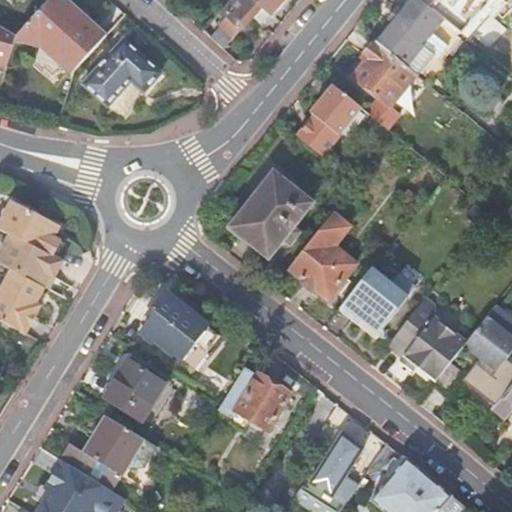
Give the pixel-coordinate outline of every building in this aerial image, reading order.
[(103,39),(59,0),(47,0),(16,35),(15,34),(10,52),(36,59),(49,72),(53,67),(70,82),(74,71),(103,39)] [(222,25),(211,37),(211,38),(223,48),(240,30),(241,31),(258,12),(277,28),(280,24),(299,0),(237,0),(224,15),(233,24),(227,30),(222,25)] [(391,23),(375,42),(405,67),(442,20),(430,10),(417,0),(409,0),(401,10),(397,7),(392,14),(387,20),(391,23)] [(437,0),(430,10),(442,20),(461,36),(489,0),(437,0)] [(511,28),(511,7),(511,6),(509,5),(499,17),(511,28)] [(5,28),(0,25),(0,63),(6,65),(10,52),(15,34),(5,28)] [(124,39),(83,83),(107,105),(130,81),(143,92),(161,73),(124,39)] [(405,67),(375,42),(374,44),(370,41),(367,45),(361,53),(364,56),(362,58),(366,60),(352,78),(389,108),(415,75),(405,67)] [(321,157),(361,108),(333,86),(310,114),(313,117),(309,121),(296,137),(321,157)] [(274,172),(229,228),(268,260),(283,242),(290,247),(300,233),(294,228),(313,203),(274,172)] [(0,254),(0,263),(12,270),(45,287),(48,289),(64,261),(54,255),(62,240),(55,237),(61,226),(57,224),(13,201),(0,224),(0,229),(10,235),(0,254)] [(317,233),(288,269),(300,279),(301,284),(310,291),(316,290),(327,300),(355,264),(333,247),(349,227),(332,214),(317,233)] [(406,297),(371,269),(339,309),(375,337),(406,297)] [(37,303),(45,287),(12,270),(0,292),(0,320),(26,334),(41,305),(37,303)] [(165,291),(141,332),(190,361),(214,319),(165,291)] [(431,305),(424,299),(387,345),(402,356),(398,361),(410,371),(414,366),(434,381),(449,362),(463,345),(465,342),(433,317),(431,305)] [(511,349),(511,319),(494,306),(465,342),(463,345),(479,359),(462,380),(494,405),(511,383),(511,366),(504,360),(511,349)] [(126,362),(102,399),(141,423),(164,385),(126,362)] [(461,371),(449,362),(434,381),(433,383),(445,392),(461,371)] [(221,404),(218,408),(231,416),(235,409),(266,429),(289,393),(257,372),(256,374),(244,366),(221,403),(221,404)] [(511,383),(494,405),(493,406),(492,408),(504,419),(511,411),(511,410),(511,383)] [(68,443),(59,459),(94,480),(111,491),(126,466),(143,467),(155,448),(102,415),(80,450),(68,443)] [(339,430),(306,483),(330,497),(360,448),(339,430)] [(455,499),(400,456),(383,476),(388,480),(370,502),(381,511),(462,511),(466,509),(455,499)] [(74,511),(94,480),(59,459),(37,494),(66,511),(74,511)] [(297,501),(318,511),(339,511),(342,508),(303,488),(297,501)]
